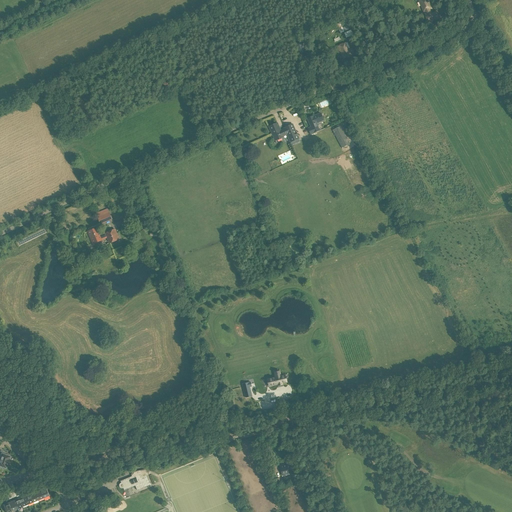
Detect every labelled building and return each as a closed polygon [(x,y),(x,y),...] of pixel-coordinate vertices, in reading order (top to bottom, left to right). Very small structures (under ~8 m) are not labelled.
[(431,14),(429,10),(431,9),(427,0),(420,0),(419,1),(423,12),(424,12),(428,21),(429,21),(430,21),(433,20),(438,18),(435,12),(431,14)] [(345,21),(336,25),(340,33),(349,30),(345,21)] [(300,54),(305,52),(301,42),(296,45),(300,54)] [(350,49),(347,42),(342,44),(339,45),(340,45),(338,46),(341,53),(341,54),(343,59),(347,57),(347,58),(354,55),(352,49),(350,49)] [(322,119),(320,114),(313,117),(312,116),(307,119),(310,126),(316,124),(316,123),(317,123),(316,122),(322,119)] [(283,136),(287,135),(292,145),(300,142),(292,124),(280,130),(277,123),(269,127),(274,140),(283,137),(283,136)] [(311,135),(317,132),(314,126),(308,128),(311,135)] [(342,128),(341,126),(333,130),(343,147),(350,143),(346,136),(349,134),(345,126),(342,128)] [(107,209),(96,214),(100,222),(111,218),(107,209)] [(114,229),(105,234),(104,233),(102,232),(100,233),(97,228),(88,232),(93,244),(107,238),(110,243),(119,240),(114,229)] [(281,376),(280,374),(278,374),(277,374),(275,375),(276,377),(267,379),(267,380),(268,380),(269,386),(287,382),(286,382),(285,375),(281,376)] [(0,459),(9,462),(11,458),(10,458),(10,456),(6,454),(6,453),(0,448),(0,455),(1,456),(0,457),(0,459)] [(9,462),(0,459),(0,468),(1,468),(1,466),(6,468),(7,466),(8,467),(9,462)] [(280,465),(282,475),(289,473),(286,464),(280,465)] [(137,490),(150,485),(147,476),(147,475),(145,469),(134,472),(135,475),(120,481),(121,483),(120,483),(119,484),(119,486),(120,487),(121,488),(122,489),(123,488),(124,490),(135,486),(137,490)] [(39,500),(44,498),(39,485),(37,486),(39,491),(35,492),(39,500)] [(42,489),(40,485),(39,485),(44,498),(49,496),(46,488),(42,489)] [(28,505),(33,502),(28,489),(26,490),(28,495),(25,497),(28,505)] [(32,494),(30,489),(28,489),(33,502),(39,500),(35,492),(32,494)] [(20,496),(19,493),(15,494),(16,497),(18,496),(23,507),(28,505),(25,497),(22,498),(20,496)] [(17,509),(23,507),(18,496),(16,497),(17,497),(17,500),(14,501),(17,509)] [(11,502),(10,500),(9,497),(5,499),(6,501),(8,500),(12,511),(17,509),(14,501),(11,502)] [(6,511),(9,511),(12,511),(8,500),(6,501),(6,502),(7,504),(4,505),(6,511)]
